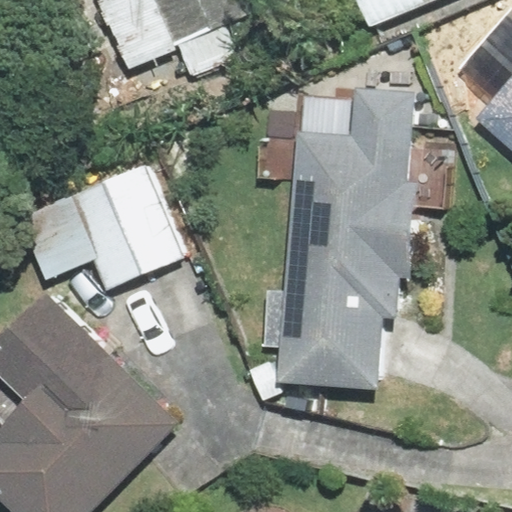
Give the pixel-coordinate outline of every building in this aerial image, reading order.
[(257,0),(145,0),(177,78),(274,40),(257,0)] [(357,0),(367,23),(423,0),(357,0)] [(511,56),(457,121),(511,168),(511,56)] [(30,57),(0,68),(0,161),(62,137),(30,57)] [(296,125),(275,379),(389,388),(415,88),(349,82),(345,130),(296,125)] [(150,153),(62,192),(110,296),(198,257),(150,153)] [(99,511),(183,424),(44,293),(0,339),(0,393),(16,408),(0,424),(0,489),(24,511),(99,511)] [(316,511),(267,484),(250,511),(316,511)]
